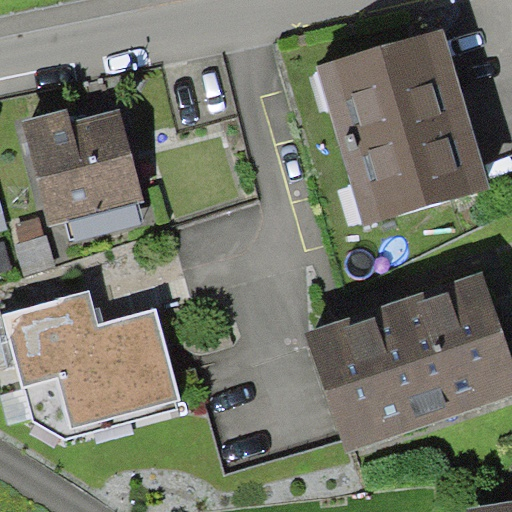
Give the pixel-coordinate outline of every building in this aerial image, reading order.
[(442,28),(316,66),(364,225),(490,187),(466,105),(442,28)] [(68,108),(21,120),(49,225),(66,221),(138,201),(144,200),(120,108),(78,119),(71,121),(68,108)] [(144,220),(138,201),(66,221),(72,240),(144,220)] [(38,217),(15,224),(21,242),(14,245),(24,277),(56,267),(46,235),(44,236),(38,217)] [(5,241),(0,242),(0,272),(13,269),(5,241)] [(394,302),(305,332),(347,452),(511,395),(511,358),(482,271),(394,302)] [(89,290),(3,313),(23,388),(25,387),(58,378),(72,428),(175,400),(180,399),(156,308),(98,323),(96,315),(89,290)] [(178,409),(175,400),(72,428),(58,378),(25,387),(34,420),(64,439),(178,409)] [(511,511),(511,500),(467,508),(467,511),(511,511)]
